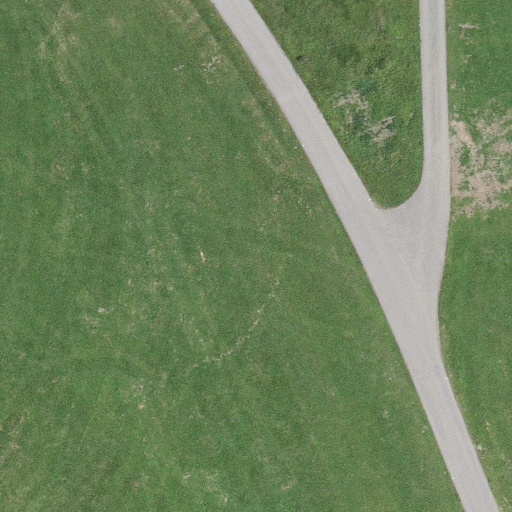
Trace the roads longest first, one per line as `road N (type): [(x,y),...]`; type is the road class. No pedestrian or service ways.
road 1 (unclassified): [(223,0),(293,109),(383,283),(473,511)]
road 2 (track): [(433,0),(435,200),(383,283)]
